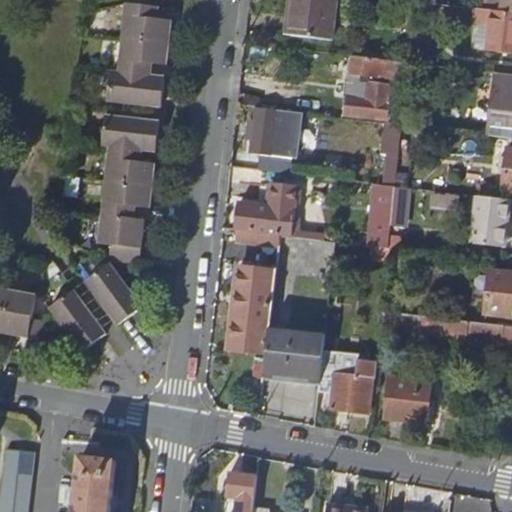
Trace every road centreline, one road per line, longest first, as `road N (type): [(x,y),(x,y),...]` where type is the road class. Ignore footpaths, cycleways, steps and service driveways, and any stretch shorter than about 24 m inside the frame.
road 1 (residential): [(227,0),(177,424)]
road 2 (residential): [(177,424),(511,483)]
road 3 (residential): [(0,393),(177,424)]
